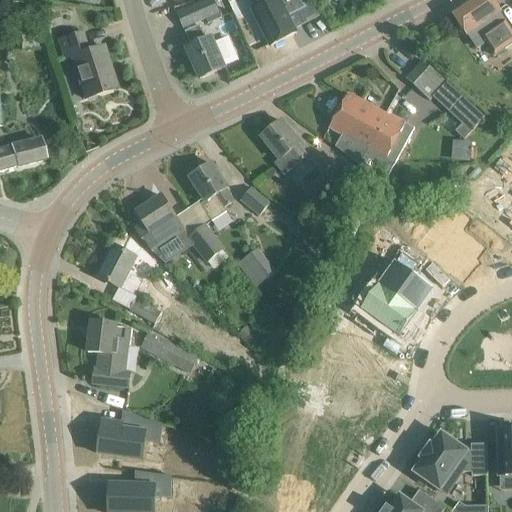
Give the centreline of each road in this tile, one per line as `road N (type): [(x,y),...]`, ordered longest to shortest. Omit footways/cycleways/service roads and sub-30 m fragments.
road 1 (tertiary): [(433,0),(176,131)]
road 2 (tertiary): [(53,511),(33,322),(46,233)]
road 3 (tertiary): [(176,131),(92,174),(46,233)]
road 4 (residential): [(511,287),(446,331),(429,398)]
road 5 (residential): [(429,398),(347,511)]
road 6 (residential): [(176,131),(129,0)]
